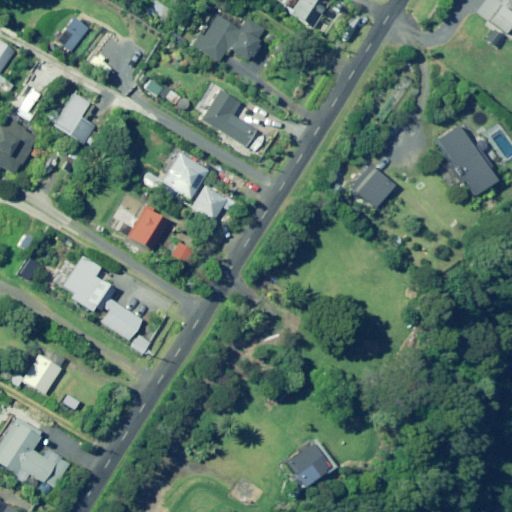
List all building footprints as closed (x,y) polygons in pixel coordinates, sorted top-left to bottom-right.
[(172,10),(155,0),(154,0),(144,16),(161,27),(172,10)] [(345,2),(341,0),(297,0),(289,13),(312,28),(327,5),(338,12),(345,2)] [(374,0),(365,0),(360,11),(354,23),(363,27),(369,15),(375,18),(382,3),(374,0)] [(511,22),(511,14),(501,6),(488,22),(504,33),(511,22)] [(248,62),(254,52),(259,56),(265,46),(260,42),(267,32),(247,19),(240,30),(217,16),(203,37),(199,34),(192,45),(218,62),(226,49),(248,62)] [(90,29),(75,17),(57,39),(72,51),(90,29)] [(0,81),(2,83),(7,76),(2,73),(17,51),(1,40),(0,41),(0,81)] [(161,88),(149,79),(143,86),(154,96),(161,88)] [(196,111),(203,115),(200,120),(245,147),(256,130),(231,116),(239,104),(221,92),(211,86),(196,111)] [(170,89),(164,97),(178,109),(185,100),(170,89)] [(86,104),(71,95),(52,126),(83,144),(94,126),(78,117),(86,104)] [(40,138),(0,113),(0,171),(3,166),(17,175),(40,138)] [(473,148),(458,125),(435,140),(450,161),(445,165),(457,184),(463,180),(473,195),(497,179),(475,147),(473,148)] [(180,206),(190,199),(207,171),(179,153),(161,182),(146,172),(141,182),(180,206)] [(394,186),(373,169),(355,191),(375,208),(394,186)] [(226,199),(203,186),(191,207),(214,220),(226,199)] [(170,221),(145,206),(135,221),(125,215),(116,230),(151,251),(170,221)] [(37,241),(31,232),(18,242),(24,250),(37,241)] [(193,253),(180,243),(169,259),(182,268),(193,253)] [(108,281),(95,273),(99,267),(80,256),(62,286),(73,293),(70,298),(90,310),(93,305),(102,311),(103,309),(107,311),(100,324),(129,342),(142,320),(109,299),(115,290),(106,284),(108,281)] [(26,257),(19,268),(27,273),(34,261),(26,257)] [(60,368),(36,355),(22,382),(45,395),(60,368)] [(78,402),(66,395),(62,402),(74,409),(78,402)] [(41,433),(14,417),(0,441),(0,464),(17,474),(14,479),(22,484),(28,474),(42,482),(58,456),(47,449),(42,458),(30,451),(41,433)] [(320,456),(311,444),(287,463),(295,474),(289,479),(294,486),(288,491),(293,497),(325,472),(315,460),(320,456)] [(15,511),(0,503),(0,511),(15,511)]
